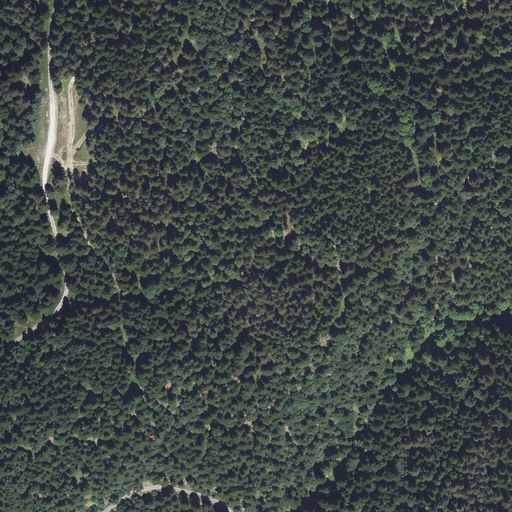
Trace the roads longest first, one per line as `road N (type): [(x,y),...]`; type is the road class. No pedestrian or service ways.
road 1 (unclassified): [(60,0),(45,186),(68,287),(58,308),(0,357)]
road 2 (track): [(511,309),(455,316),(426,342),(369,414),(347,471),(292,511)]
road 3 (unclassified): [(105,511),(139,490),(166,487),(231,511)]
